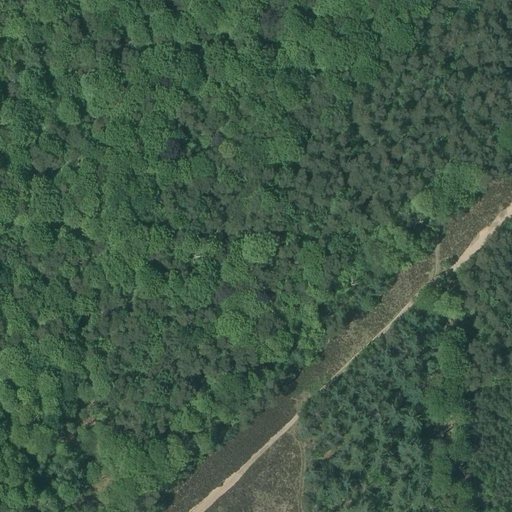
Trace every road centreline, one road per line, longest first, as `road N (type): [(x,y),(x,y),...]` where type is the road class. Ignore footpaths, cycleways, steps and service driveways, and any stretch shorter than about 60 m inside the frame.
road 1 (track): [(511,214),(193,511)]
road 2 (track): [(450,511),(431,304),(434,237),(511,141)]
